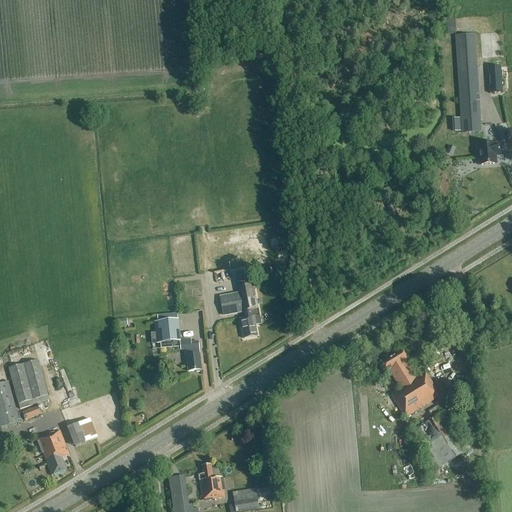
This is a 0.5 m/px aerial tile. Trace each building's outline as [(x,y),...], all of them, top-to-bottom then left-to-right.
[(475,35),(456,37),(462,133),(481,132),(475,35)] [(500,67),(488,68),(490,94),(502,93),(500,67)] [(502,153),(501,144),(478,146),(480,166),(497,165),(496,153),(502,153)] [(240,295),(220,299),(223,315),(243,311),(244,318),(239,319),(243,340),(257,337),(255,326),(259,325),(257,316),(255,316),(254,310),(257,310),(252,285),(250,272),(236,274),(239,288),(238,288),(240,295)] [(177,315),(158,317),(159,323),(161,349),(181,348),(178,322),(178,315),(177,315)] [(202,371),(200,349),(199,343),(184,344),(185,351),(186,357),(185,357),(186,364),(187,364),(188,372),(202,371)] [(432,364),(438,361),(433,351),(427,353),(432,364)] [(390,395),(405,419),(438,398),(434,391),(436,390),(426,374),(416,379),(405,361),(407,360),(402,352),(382,364),(387,372),(389,371),(400,389),(390,395)] [(39,361),(8,369),(18,405),(20,410),(49,402),(48,397),(48,396),(39,361)] [(0,428),(20,423),(8,382),(0,384),(0,428)] [(38,408),(24,413),(22,414),(25,421),(41,415),(38,408)] [(446,412),(431,421),(412,433),(434,473),(469,450),(446,412)] [(90,419),(68,429),(67,429),(75,449),(98,439),(90,419)] [(62,459),(69,456),(60,432),(38,440),(51,477),(66,471),(62,459)] [(200,481),(202,502),(224,499),(222,478),(213,480),(211,466),(202,467),(203,475),(199,476),(200,481)] [(193,511),(193,506),(189,506),(185,477),(170,479),(173,511),(193,511)] [(254,490),(234,493),(234,498),(234,501),(235,511),(247,511),(259,510),(258,504),(257,496),(257,494),(256,490),(254,490)]
